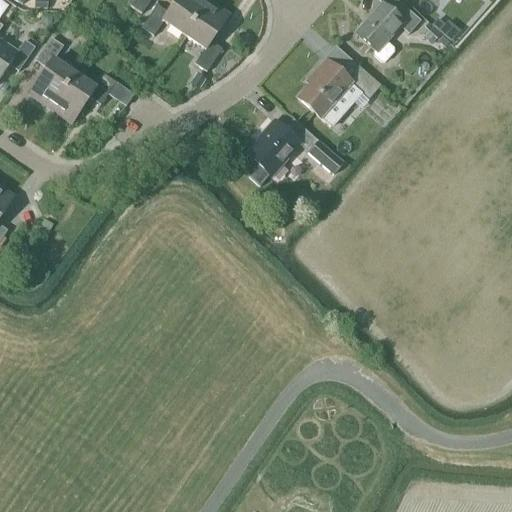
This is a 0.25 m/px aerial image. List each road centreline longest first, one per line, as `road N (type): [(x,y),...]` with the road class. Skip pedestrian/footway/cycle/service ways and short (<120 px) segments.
road 1 (unclassified): [(511,435),(466,444),(425,437),(355,374),(325,368),(300,378),(208,511)]
road 2 (residential): [(0,142),(54,176),(96,172),(259,70),(308,10)]
